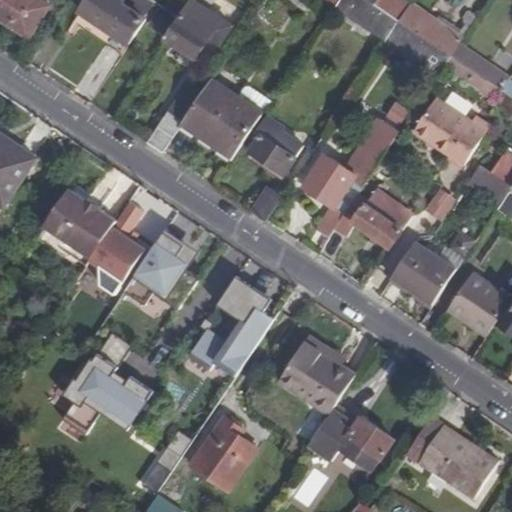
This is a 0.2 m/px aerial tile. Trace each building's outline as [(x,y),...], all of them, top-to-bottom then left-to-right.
[(51,5),(43,0),(0,0),(0,18),(30,38),(51,5)] [(154,0),(152,0),(88,0),(82,10),(130,43),(147,18),(144,16),(154,0)] [(191,0),(179,18),(166,38),(195,58),(210,35),(222,43),(234,25),(209,9),(214,0),(191,0)] [(305,0),(289,0),(306,11),(311,3),(305,0)] [(339,0),(321,0),(317,7),(329,16),(336,6),(339,0)] [(374,3),(370,0),(339,0),(336,6),(387,40),(400,20),(374,3)] [(412,3),(407,0),(376,0),(374,3),(400,20),(412,3)] [(465,36),(413,1),(412,3),(400,20),(452,55),(459,45),(465,36)] [(130,43),(82,10),(75,21),(123,54),(130,43)] [(452,55),(400,20),(387,40),(385,43),(437,78),(446,65),(452,55)] [(480,59),(459,45),(452,55),(473,69),(480,59)] [(473,69),(452,55),(446,65),(469,81),(475,71),(473,69)] [(488,79),(475,71),(469,81),(481,89),(488,79)] [(238,97),(213,79),(185,121),(236,155),(273,101),(250,86),(245,86),(238,97)] [(511,95),(511,80),(510,79),(503,90),(511,95)] [(170,112),(182,120),(200,94),(187,86),(170,112)] [(411,121),(419,126),(436,100),(428,95),(411,121)] [(473,121),(438,97),(436,100),(419,126),(416,131),(466,164),(491,126),(477,116),(473,121)] [(409,111),(398,105),(390,117),(400,124),(409,111)] [(169,111),(149,142),(164,152),(182,125),(184,122),(182,120),(170,112),(169,111)] [(280,123),(268,115),(257,131),(262,135),(252,151),(286,174),(297,158),(305,145),(277,127),(280,123)] [(348,168),(326,154),(305,187),(333,205),(318,229),(330,237),(336,228),(360,193),(389,149),(401,132),(381,119),(348,168)] [(234,159),(236,155),(185,121),(184,122),(182,125),(234,159)] [(36,158),(0,133),(0,202),(4,206),(36,158)] [(511,155),(507,153),(493,173),(511,185),(511,155)] [(511,185),(493,173),(482,166),(470,182),(502,203),(511,188),(511,185)] [(119,220),(71,188),(38,238),(59,252),(62,248),(88,265),(114,227),(119,220)] [(511,188),(502,203),(498,210),(511,218),(511,188)] [(252,210),(267,221),(282,199),(267,189),(252,210)] [(441,189),(427,209),(444,221),(457,200),(441,189)] [(370,200),(360,193),(336,228),(348,236),(357,223),(372,234),(379,239),(391,247),(411,220),(414,216),(377,190),(370,200)] [(88,265),(87,268),(105,280),(97,293),(111,303),(147,248),(114,227),(88,265)] [(166,231),(125,291),(146,305),(155,292),(180,309),(200,278),(186,268),(190,262),(179,255),(186,245),(166,231)] [(474,242),(460,233),(450,248),(446,245),(439,255),(457,268),(474,242)] [(379,239),(372,234),(369,238),(376,243),(379,239)] [(439,255),(418,241),(394,277),(434,304),(457,268),(439,255)] [(511,299),(511,297),(474,272),(452,305),(473,320),(470,324),(487,336),(511,299)] [(209,328),(195,349),(216,362),(225,349),(246,363),(276,318),(255,304),(260,296),(235,280),(219,304),(242,320),(229,341),(209,328)] [(473,320),(452,305),(449,309),(470,324),(473,320)] [(77,398),(64,419),(88,434),(107,406),(134,423),(150,399),(114,375),(134,345),(113,331),(95,358),(93,357),(68,393),(77,398)] [(328,346),(311,335),(280,381),(331,414),(334,408),(357,374),(343,365),(323,352),(328,346)] [(347,359),(328,346),(323,352),(343,365),(347,359)] [(357,424),(334,408),(331,414),(311,444),(334,460),(342,448),(374,470),(396,439),(363,416),(357,424)] [(244,428),(226,415),(193,463),(231,489),(259,449),(240,435),(244,428)] [(501,460),(434,416),(409,455),(475,498),(501,460)] [(143,482),(156,491),(196,440),(183,430),(143,482)] [(310,507),(327,477),(312,468),(295,498),(310,507)] [(159,493),(146,511),(184,511),(185,511),(159,493)] [(506,511),(509,509),(497,501),(489,511),(506,511)]
